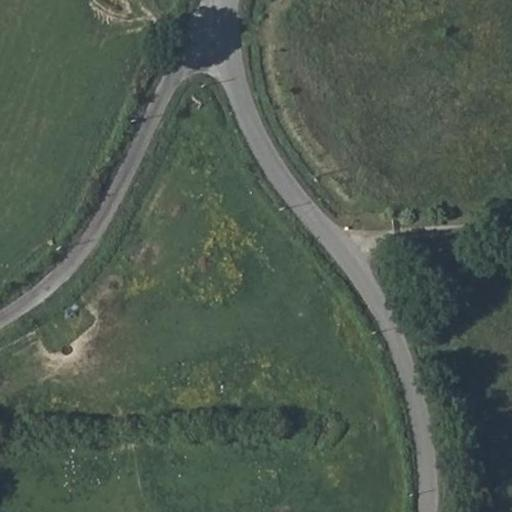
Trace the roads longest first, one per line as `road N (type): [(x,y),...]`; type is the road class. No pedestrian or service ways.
road 1 (unclassified): [(428,511),(421,424),(399,350),(351,260),(264,152),(233,69),(227,0)]
road 2 (unclassified): [(217,0),(90,248),(0,325)]
road 3 (track): [(351,260),(410,235),(511,226)]
